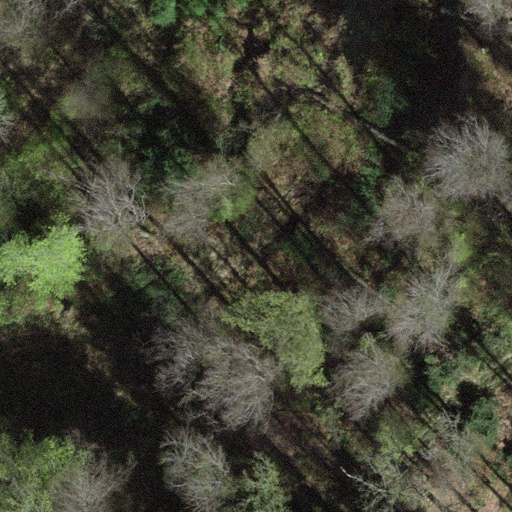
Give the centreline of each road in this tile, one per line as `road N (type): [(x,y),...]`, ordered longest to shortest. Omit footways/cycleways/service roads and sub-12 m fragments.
road 1 (track): [(355,511),(422,438),(511,363)]
road 2 (track): [(0,149),(120,0)]
